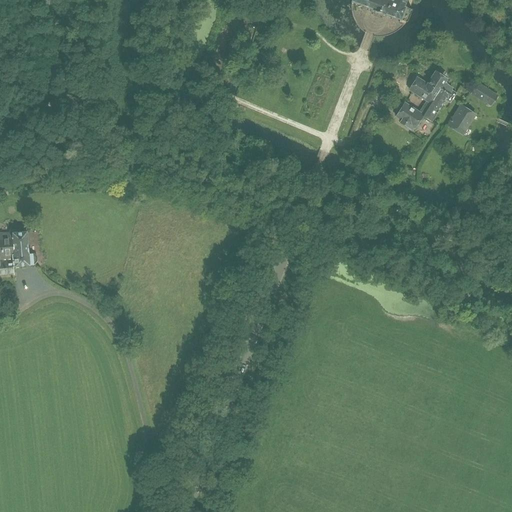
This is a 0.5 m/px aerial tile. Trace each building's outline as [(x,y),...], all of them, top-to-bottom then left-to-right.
[(351,0),(351,2),(352,2),(351,3),(351,5),(356,7),(357,4),(358,3),(373,9),(372,10),(384,14),(385,14),(400,20),(399,22),(404,24),(408,20),(412,9),(410,9),(413,0),(351,0)] [(410,90),(429,103),(430,103),(437,92),(446,97),(444,100),(445,100),(450,103),(455,94),(450,90),(451,88),(447,85),(449,82),(445,80),(445,79),(436,73),(428,85),(417,78),(410,90)] [(472,92),(471,94),(490,106),(498,95),(478,83),(475,88),(472,86),(469,90),(472,92)] [(429,103),(422,114),(423,114),(422,115),(432,121),(445,100),(444,100),(446,97),(437,92),(430,103),(429,103)] [(414,128),(422,115),(423,114),(422,114),(405,103),(396,117),(414,128)] [(448,125),(463,135),(475,116),(460,106),(448,125)] [(30,265),(30,264),(35,264),(37,260),(37,256),(34,253),(29,253),(28,230),(10,231),(11,234),(0,234),(0,274),(14,274),(13,266),(30,265)]
